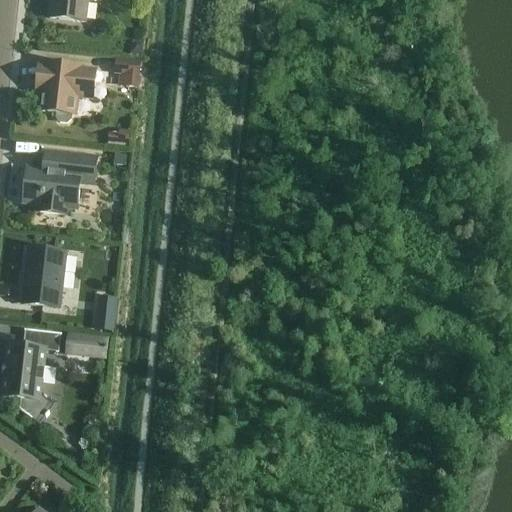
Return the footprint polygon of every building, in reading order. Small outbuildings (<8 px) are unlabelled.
[(46,0),(47,1),(52,1),(49,20),(85,24),(88,0),(46,0)] [(36,95),(41,95),(39,113),(58,115),(57,120),(60,124),(67,125),(70,121),(71,116),(76,117),(78,100),(93,101),(96,72),(81,70),(81,69),(44,65),(44,66),(40,65),(36,95)] [(57,174),(27,171),(24,205),(40,207),(39,215),(65,218),(66,210),(77,211),(80,185),(94,187),(97,161),(58,157),(58,158),(59,158),(57,174)] [(77,256),(28,251),(25,274),(29,274),(27,289),(24,288),(22,305),(11,304),(11,305),(60,311),(66,256),(76,258),(77,256)] [(4,378),(1,399),(21,401),(20,411),(19,411),(18,412),(31,422),(32,422),(40,428),(46,420),(49,415),(55,407),(47,401),(41,396),(46,353),(59,355),(61,338),(73,339),(73,338),(25,332),(24,333),(29,334),(27,350),(7,348),(5,369),(4,369),(5,369),(4,377),(3,378),(4,378)]
